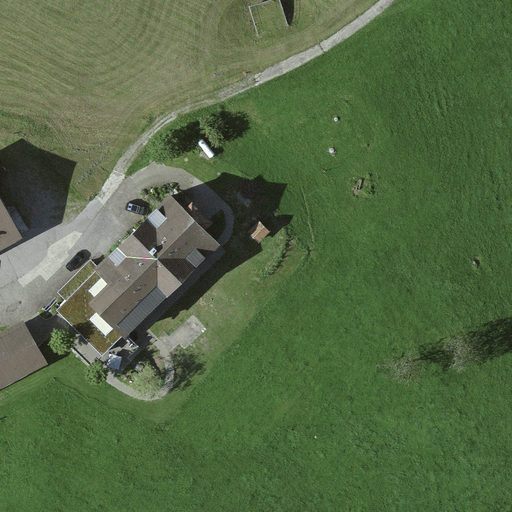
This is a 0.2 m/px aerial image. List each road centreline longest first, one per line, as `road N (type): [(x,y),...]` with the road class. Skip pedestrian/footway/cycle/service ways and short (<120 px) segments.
road 1 (track): [(101,204),(134,152),(177,111),(297,62),(386,0)]
road 2 (unclassified): [(0,288),(51,255),(101,204)]
